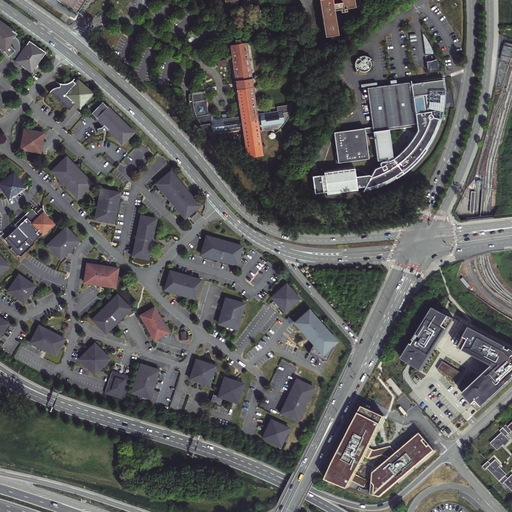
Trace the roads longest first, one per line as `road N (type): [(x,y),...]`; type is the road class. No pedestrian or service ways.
road 1 (secondary): [(415,233),(322,241),(255,222),(137,96),(16,0)]
road 2 (track): [(0,459),(213,505),(273,492),(308,511)]
road 3 (motorway): [(448,454),(391,503),(367,508),(195,448)]
road 4 (tertiary): [(472,0),(460,134),(415,233)]
road 5 (tertiary): [(431,232),(476,126),(489,0)]
road 6 (secondary): [(69,54),(220,205)]
road 7 (secondary): [(233,219),(308,250),(408,245)]
road 8 (secondary): [(302,483),(380,339)]
road 9 (motorway): [(336,511),(195,448)]
road 10 (unclassified): [(77,324),(186,367),(201,333)]
road 11 (motorway): [(137,511),(0,473)]
road 12 (unclassified): [(201,333),(261,377),(243,435)]
road 13 (secondary): [(273,247),(359,348)]
road 14 (secondary): [(273,247),(334,259),(403,255)]
road 15 (secondary): [(380,339),(428,260),(453,250)]
